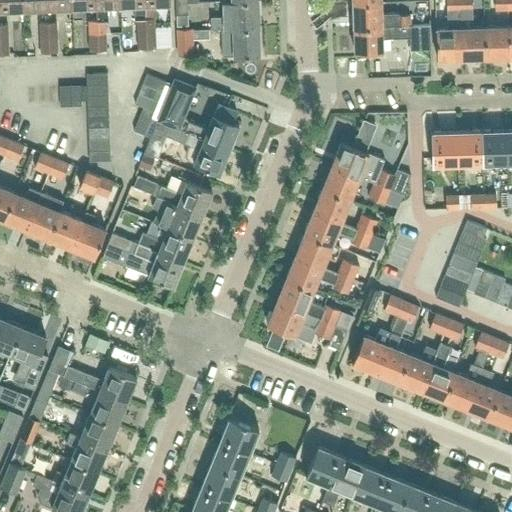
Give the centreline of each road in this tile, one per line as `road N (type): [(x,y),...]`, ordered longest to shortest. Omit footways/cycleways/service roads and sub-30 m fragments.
road 1 (residential): [(511,463),(210,342)]
road 2 (residential): [(210,342),(312,97)]
road 3 (residential): [(210,342),(0,256)]
road 4 (residential): [(312,97),(511,96)]
road 5 (residential): [(136,511),(210,342)]
